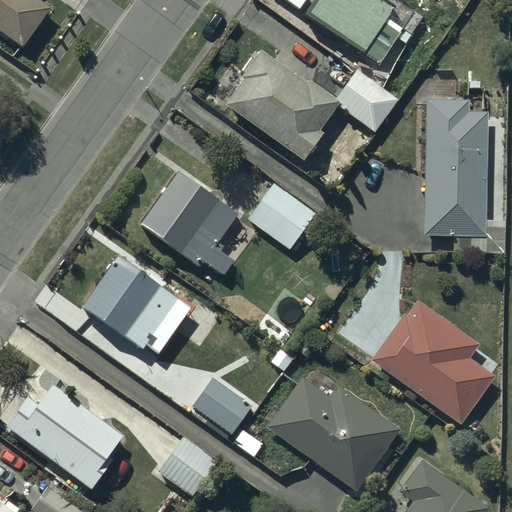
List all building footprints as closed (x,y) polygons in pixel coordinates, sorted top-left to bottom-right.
[(0,0),(0,29),(18,42),(47,2),(43,0),(0,0)] [(306,0),(303,5),(377,58),(413,7),(403,0),(306,0)] [(243,73),(224,99),(303,155),(322,129),(318,126),(336,101),(374,127),(397,95),(356,66),(337,93),(310,74),(307,78),(259,44),(240,71),(243,73)] [(427,95),(422,229),(453,230),(452,247),(504,249),(505,216),(485,215),(488,108),(469,107),(470,96),(427,95)] [(179,164),(139,217),(199,262),(203,256),(222,270),(233,256),(214,241),(238,209),(179,164)] [(273,179),(246,215),(291,248),(302,232),(313,239),(328,220),(273,179)] [(118,246),(79,300),(140,344),(143,339),(156,348),(172,327),(161,319),(179,294),(162,282),(164,279),(118,246)] [(478,340),(416,296),(405,311),(403,309),(370,355),(459,420),(494,372),(468,353),(478,340)] [(282,318),(291,325),(281,338),(297,350),(317,323),(292,305),(282,318)] [(251,402),(210,372),(190,401),(230,430),(251,402)] [(300,372),(265,422),(356,488),(400,425),(337,381),(329,392),(300,372)] [(108,449),(122,430),(49,377),(34,397),(24,390),(2,420),(92,486),(115,454),(108,449)] [(266,445),(244,430),(234,445),(256,460),(266,445)] [(182,431),(157,467),(192,492),(218,456),(182,431)] [(482,511),(488,503),(420,456),(398,487),(411,496),(399,511),(482,511)] [(29,505),(38,511),(85,511),(93,501),(55,475),(49,484),(45,482),(29,505)] [(0,495),(0,511),(19,511),(21,510),(0,495)]
